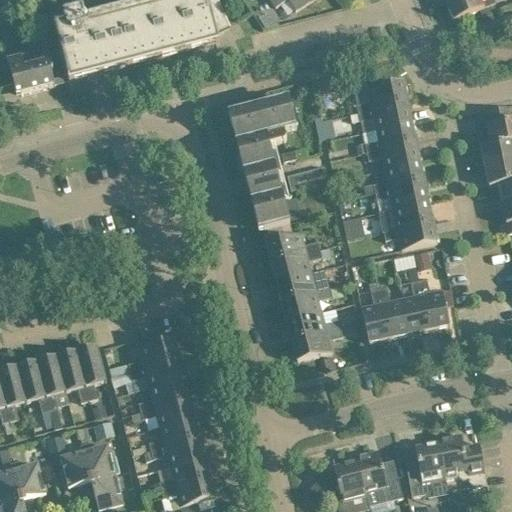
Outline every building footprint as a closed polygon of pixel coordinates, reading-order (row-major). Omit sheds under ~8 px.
[(0,0),(0,12),(25,0),(0,0)] [(54,30),(57,44),(58,43),(69,84),(69,85),(220,46),(220,45),(217,45),(214,34),(228,27),(230,30),(231,29),(217,0),(189,0),(190,2),(117,22),(115,16),(118,15),(118,13),(86,21),(84,14),(63,19),(65,27),(54,30)] [(288,3),(295,14),(316,0),(269,0),(276,10),(288,3)] [(436,0),(440,8),(446,6),(459,0),(436,0)] [(492,0),(459,0),(446,6),(454,24),(495,6),(492,0)] [(35,22),(39,37),(50,34),(46,19),(35,22)] [(43,53),(28,57),(0,63),(0,80),(2,90),(14,87),(16,95),(21,98),(38,93),(55,89),(54,88),(69,84),(58,43),(57,44),(41,48),(43,53)] [(357,108),(359,116),(408,106),(403,85),(368,92),(371,105),(357,108)] [(244,175),(248,190),(255,219),(260,218),(264,233),(290,227),(270,148),(285,144),(286,142),(285,134),(297,131),(293,116),(288,117),(284,102),(233,115),(237,131),(233,132),(240,160),(245,159),(249,174),(244,175)] [(374,121),(377,133),(412,126),(408,106),(359,116),(361,123),(374,121)] [(511,110),(484,116),(490,148),(511,143),(511,110)] [(359,116),(350,118),(352,125),(361,123),(359,116)] [(366,148),(368,156),(416,146),(412,126),(377,133),(379,145),(366,148)] [(481,150),(485,169),(511,163),(511,143),(490,148),(481,150)] [(367,155),(365,146),(356,148),(358,157),(367,155)] [(383,161),(385,173),(420,165),(416,146),(368,156),(369,163),(383,161)] [(305,151),(294,154),(296,162),(307,160),(305,151)] [(282,157),(284,166),(296,162),(294,154),(282,157)] [(489,189),(499,188),(511,184),(511,163),(485,169),(489,189)] [(367,198),(376,196),(425,185),(420,165),(385,173),(388,185),(373,188),(373,186),(362,188),(364,198),(367,198)] [(287,180),(291,194),(299,192),(298,186),(327,178),(325,170),(287,180)] [(511,184),(499,188),(502,206),(511,204),(511,184)] [(391,201),(394,213),(429,205),(425,185),(376,196),(378,203),(391,201)] [(339,203),(340,212),(351,210),(349,201),(339,203)] [(511,204),(502,206),(509,238),(511,237),(511,204)] [(383,228),(384,236),(433,225),(429,205),(394,213),(396,225),(383,228)] [(433,225),(384,236),(386,243),(399,240),(402,253),(438,246),(433,225)] [(266,245),(272,266),(321,253),(318,245),(304,248),(301,236),(266,245)] [(272,266),(277,285),(312,276),(309,265),(331,259),(329,251),(321,253),(272,266)] [(417,270),(429,267),(427,255),(414,258),(417,270)] [(277,285),(282,305),(331,292),(329,284),(315,288),(312,276),(277,285)] [(427,283),(419,285),(429,334),(450,329),(443,294),(430,297),(427,283)] [(377,285),(370,286),(372,295),(379,293),(377,285)] [(414,300),(402,303),(409,338),(429,334),(419,285),(412,286),(414,300)] [(333,292),(336,301),(347,298),(344,289),(333,292)] [(282,305),(287,325),(322,316),(319,304),(333,301),(331,292),(282,305)] [(387,292),(379,293),(390,342),(409,338),(402,303),(390,305),(387,292)] [(390,342),(379,293),(372,295),(374,308),(361,311),(369,346),(390,342)] [(287,325),(292,344),(340,332),(339,325),(338,324),(325,327),(322,316),(287,325)] [(350,321),(338,324),(339,325),(340,332),(352,329),(350,321)] [(340,332),(292,344),(297,365),(332,356),(329,343),(342,340),(340,332)] [(110,373),(112,381),(131,375),(179,363),(174,342),(139,351),(142,364),(129,368),(110,373)] [(97,349),(76,354),(89,403),(97,401),(94,388),(106,384),(102,368),(97,349)] [(76,354),(57,359),(66,395),(78,392),(82,405),(89,403),(76,354)] [(57,359),(37,365),(50,414),(55,433),(63,431),(58,412),(54,398),(66,395),(57,359)] [(324,362),(327,375),(336,373),(333,359),(324,362)] [(146,379),(150,392),(185,383),(179,363),(131,375),(112,381),(115,390),(133,386),(133,383),(146,379)] [(37,365),(18,370),(27,405),(39,402),(42,416),(50,414),(37,365)] [(18,370),(0,374),(0,382),(11,424),(18,422),(14,409),(27,405),(18,370)] [(0,382),(0,415),(3,426),(11,424),(0,382)] [(139,407),(141,415),(190,402),(185,383),(150,392),(153,404),(139,407)] [(157,419),(160,431),(195,422),(190,402),(141,415),(142,416),(131,418),(133,425),(143,422),(157,419)] [(96,422),(107,419),(104,409),(93,412),(95,422),(96,422)] [(134,459),(144,456),(200,442),(195,422),(160,431),(163,443),(141,449),(142,450),(132,452),(134,459)] [(95,429),(93,429),(97,443),(114,439),(110,425),(95,429)] [(91,482),(94,484),(113,479),(106,452),(93,456),(90,446),(91,446),(89,436),(79,438),(82,449),(91,482)] [(438,442),(438,446),(439,446),(445,478),(458,476),(459,480),(463,483),(469,482),(470,485),(476,490),(487,488),(480,445),(464,448),(462,438),(438,442)] [(46,442),(50,459),(65,455),(61,439),(46,442)] [(167,458),(170,470),(205,461),(200,442),(144,456),(146,464),(154,462),(167,458)] [(439,446),(438,446),(415,450),(419,471),(407,473),(413,501),(429,497),(432,492),(431,485),(446,482),(445,478),(439,446)] [(89,486),(91,482),(82,449),(74,451),(76,460),(63,463),(71,491),(89,486)] [(355,461),(356,464),(365,496),(374,494),(377,508),(404,501),(398,480),(386,483),(379,454),(355,461)] [(152,496),(162,494),(210,481),(205,461),(170,470),(173,483),(150,489),(152,496)] [(21,464),(12,466),(21,501),(25,503),(44,498),(37,470),(24,474),(21,464)] [(356,464),(333,470),(340,497),(336,498),(334,499),(335,501),(337,511),(367,511),(369,511),(365,496),(356,464)] [(0,479),(0,504),(1,508),(20,503),(21,501),(12,466),(5,468),(7,478),(0,479)] [(113,479),(94,484),(92,488),(98,511),(107,511),(107,510),(120,506),(113,479)] [(318,484),(310,492),(314,507),(335,501),(334,499),(336,498),(331,480),(318,484)] [(210,481),(162,494),(164,501),(177,498),(181,511),(215,502),(210,481)] [(20,503),(1,508),(1,511),(24,511),(23,506),(20,503)]
